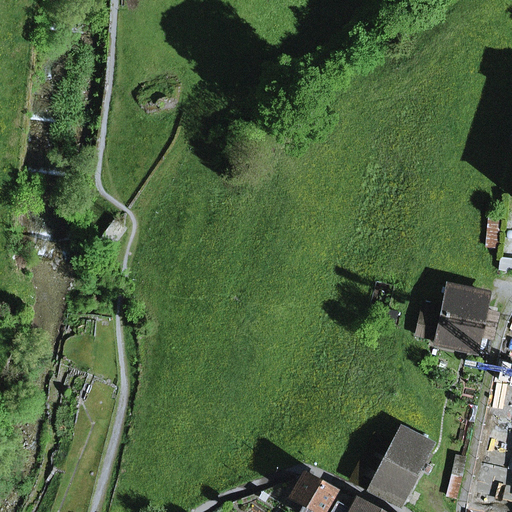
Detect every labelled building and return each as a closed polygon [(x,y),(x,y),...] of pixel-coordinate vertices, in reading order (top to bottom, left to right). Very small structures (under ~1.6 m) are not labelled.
[(125,228),(115,221),(100,241),(111,248),(125,228)] [(511,259),(500,258),(499,270),(511,272),(511,259)] [(439,331),(437,342),(488,353),(497,314),(483,311),(486,296),(449,288),(445,308),(439,331)] [(439,331),(445,308),(424,303),(419,325),(439,331)] [(416,337),(437,342),(439,331),(419,325),(416,337)] [(400,429),(392,445),(370,489),(398,504),(430,444),(400,429)] [(370,489),(392,445),(375,436),(352,479),(370,489)] [(321,511),(333,492),(305,476),(292,497),(307,505),(301,511),(321,511)] [(351,510),(349,511),(374,511),(357,500),(351,510)] [(349,511),(351,510),(338,503),(332,511),(349,511)]
